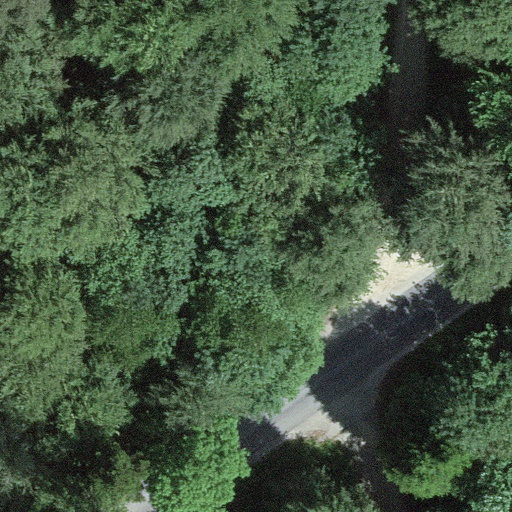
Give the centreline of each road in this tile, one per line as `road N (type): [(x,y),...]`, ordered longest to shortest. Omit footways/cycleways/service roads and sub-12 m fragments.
road 1 (tertiary): [(138,511),(511,253)]
road 2 (track): [(391,338),(412,0)]
road 3 (track): [(375,511),(343,371)]
